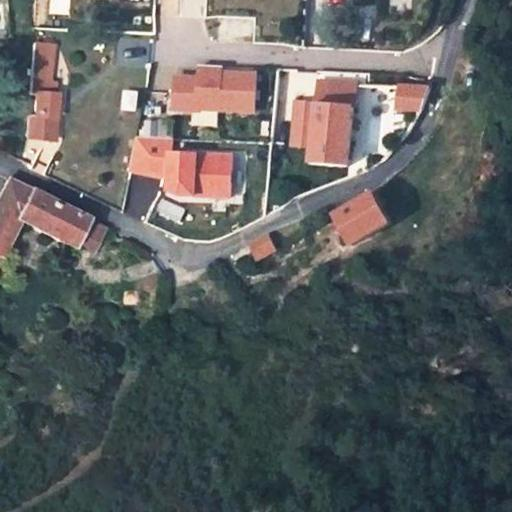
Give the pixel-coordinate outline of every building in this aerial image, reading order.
[(47,83),(51,46),(30,44),(27,93),(33,94),(31,117),(25,116),(24,139),(50,142),(54,95),(50,95),(51,83),(47,83)] [(170,113),(255,115),(256,70),(196,69),(195,76),(170,76),(170,113)] [(372,90),(373,79),(346,76),(345,88),(372,90)] [(320,172),(328,87),(293,84),(291,95),(279,95),(278,106),(268,106),(265,150),(285,152),(284,169),(320,172)] [(403,93),(372,90),(370,112),(395,114),(403,93)] [(391,121),(368,119),(367,133),(384,134),(391,121)] [(161,177),(161,200),(230,202),(231,154),(173,152),(173,138),(131,137),(130,177),(161,177)] [(0,255),(18,222),(72,249),(74,245),(86,221),(7,181),(0,194),(0,255)] [(325,249),(365,227),(349,197),(309,220),(325,249)] [(91,253),(103,230),(86,221),(74,245),(91,253)] [(232,264),(250,255),(242,238),(224,248),(232,264)]
